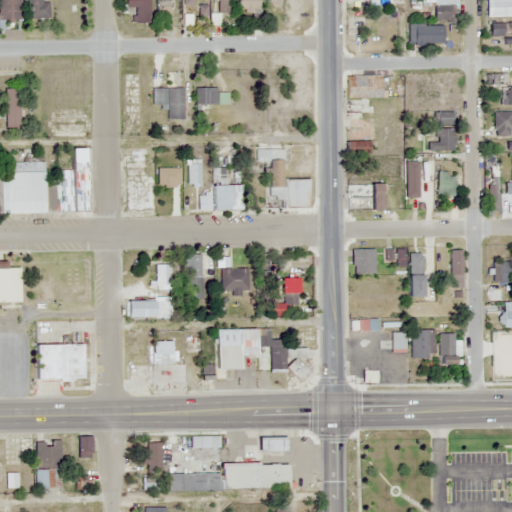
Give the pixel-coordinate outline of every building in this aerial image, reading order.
[(0,0),(0,19),(18,19),(17,0),(0,0)] [(47,2),(41,2),(40,0),(25,0),(25,18),(47,18),(47,2)] [(132,7),(132,22),(148,22),(148,0),(124,0),(125,7),(132,7)] [(167,0),(153,0),(153,15),(167,15),(167,0)] [(226,0),(216,0),(216,12),(227,12),(226,0)] [(258,0),(236,0),(236,13),(258,13),(258,0)] [(343,0),(344,10),(364,9),(364,0),(343,0)] [(432,0),(432,24),(406,24),(406,43),(442,43),(442,20),(453,20),(453,0),(432,0)] [(511,0),(484,0),(485,15),(511,15),(511,0)] [(488,35),(511,35),(511,22),(488,23),(488,35)] [(381,75),(343,75),(343,98),(381,98),(381,75)] [(498,103),(511,103),(511,86),(498,87),(498,103)] [(182,87),(152,87),(152,106),(165,106),(165,119),(182,119),(182,87)] [(216,87),(194,87),(194,103),(216,103),(216,87)] [(17,88),(3,88),(3,127),(17,127),(17,88)] [(510,110),(482,110),(482,123),(510,123),(510,110)] [(436,113),(436,123),(449,123),(449,113),(436,113)] [(452,128),(433,128),(433,140),(425,140),(425,150),(452,150),(452,128)] [(367,140),(344,140),(344,154),(367,154),(367,140)] [(0,211),(83,211),(83,148),(67,148),(67,170),(42,170),(42,162),(0,162),(0,211)] [(307,177),(279,177),(279,149),(265,149),(265,201),(277,201),(278,207),(307,207),(307,177)] [(200,163),(186,163),(186,185),(200,185),(200,163)] [(195,195),(196,208),(237,207),(237,184),(223,184),(223,167),(210,167),(211,195),(195,195)] [(451,195),(454,173),(436,170),(433,193),(451,195)] [(501,192),(501,182),(487,182),(487,210),(508,210),(508,192),(501,192)] [(344,207),(380,207),(380,183),(344,183),(344,207)] [(372,248),(350,248),(350,272),(372,272),(372,248)] [(384,257),(394,257),(394,265),(402,265),(402,249),(384,249),(384,257)] [(460,287),(460,250),(448,250),(448,287),(460,287)] [(419,297),(419,252),(406,252),(406,297),(419,297)] [(199,253),(181,253),(182,262),(153,262),(154,288),(170,288),(170,279),(182,278),(182,299),(200,299),(199,253)] [(503,261),(491,261),(491,282),(503,282),(503,261)] [(0,302),(17,302),(17,266),(3,266),(3,263),(0,263),(0,302)] [(246,268),(219,268),(219,293),(246,293),(246,268)] [(296,277),(280,277),(280,305),(296,305),(296,277)] [(168,317),(168,300),(123,300),(123,317),(168,317)] [(511,304),(499,304),(499,326),(511,326),(511,304)] [(356,318),(356,330),(376,330),(376,318),(356,318)] [(213,328),(213,368),(236,368),(236,355),(256,355),(256,368),(283,368),(283,355),(287,355),(287,376),(304,376),(304,352),(282,352),(282,339),(267,339),(267,328),(213,328)] [(408,329),(408,356),(431,356),(431,329),(408,329)] [(389,332),(389,349),(403,349),(403,332),(389,332)] [(437,363),(452,363),(452,333),(437,333),(437,363)] [(170,354),(170,340),(151,341),(151,354),(170,354)] [(31,343),(31,379),(80,379),(80,343),(31,343)] [(489,354),(489,378),(505,378),(505,354),(489,354)] [(74,457),(90,457),(90,436),(74,436),(74,457)] [(34,440),(34,487),(58,487),(58,440),(34,440)] [(144,470),(159,470),(159,442),(144,442),(144,470)] [(285,463),(219,463),(219,472),(165,473),(165,490),(285,489),(285,463)] [(157,477),(140,477),(140,491),(157,491),(157,477)]
